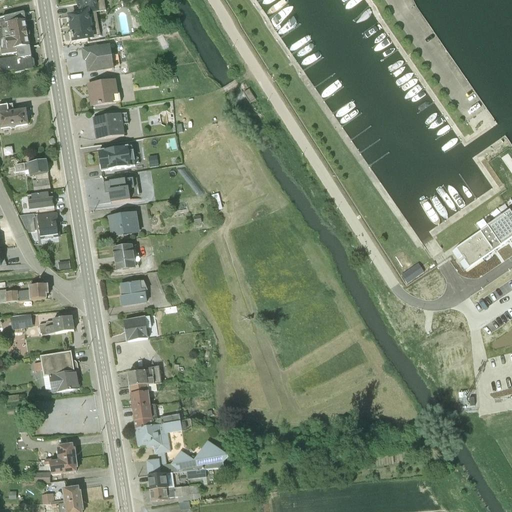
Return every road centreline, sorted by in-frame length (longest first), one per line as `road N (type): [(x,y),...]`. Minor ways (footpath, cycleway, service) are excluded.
road 1 (secondary): [(88,288),(41,0)]
road 2 (secondary): [(124,511),(88,288)]
road 3 (residential): [(0,196),(37,263),(59,282),(88,288)]
